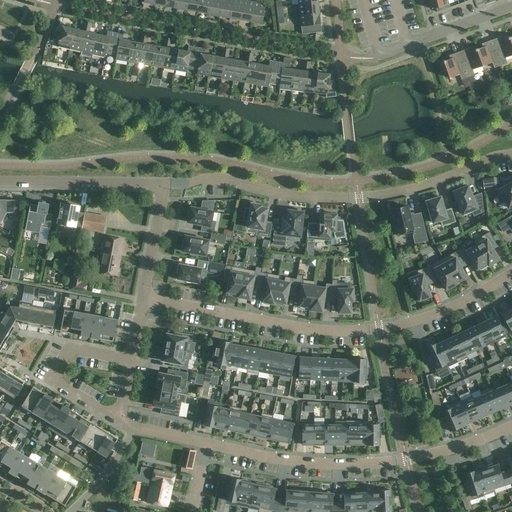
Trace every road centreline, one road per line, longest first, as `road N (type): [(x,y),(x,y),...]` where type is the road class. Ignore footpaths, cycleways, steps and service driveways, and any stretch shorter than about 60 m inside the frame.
road 1 (residential): [(121,421),(285,460),(355,464),(442,452),(511,426)]
road 2 (residential): [(143,298),(319,330),(379,329),(451,308),(511,272)]
road 3 (residential): [(162,184),(225,181),(357,197),(434,182),(511,153)]
road 4 (residential): [(130,360),(71,349),(55,375),(63,388),(121,421)]
road 5 (residential): [(0,182),(162,184)]
road 6 (residential): [(379,56),(511,7)]
